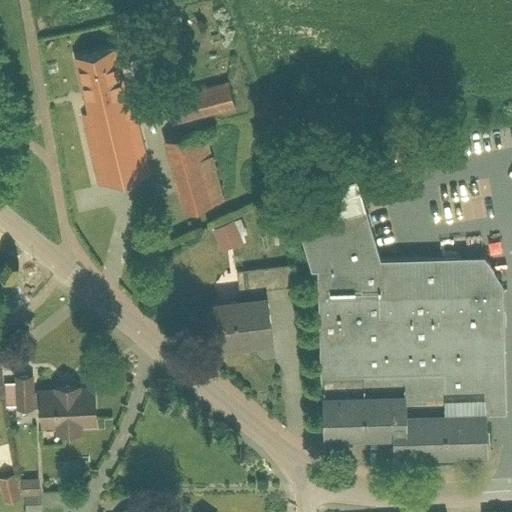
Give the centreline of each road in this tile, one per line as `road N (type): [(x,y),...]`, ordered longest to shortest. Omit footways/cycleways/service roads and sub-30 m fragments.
road 1 (residential): [(309,476),(0,224)]
road 2 (residential): [(511,489),(368,493),(309,476)]
